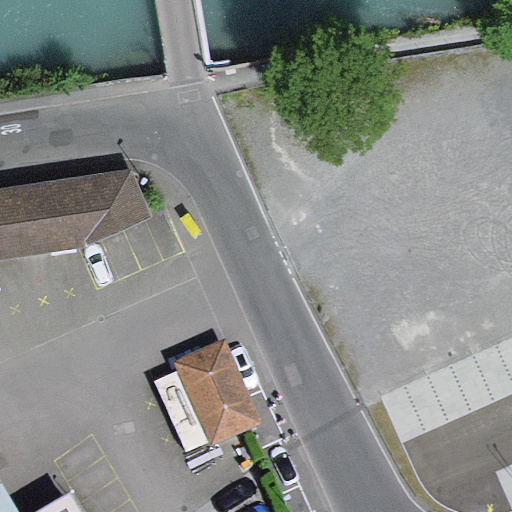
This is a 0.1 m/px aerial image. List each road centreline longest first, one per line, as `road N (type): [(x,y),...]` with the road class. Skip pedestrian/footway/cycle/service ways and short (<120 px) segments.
road 1 (residential): [(371,511),(220,188),(203,161),(171,138)]
road 2 (residential): [(171,138),(85,132),(0,144)]
